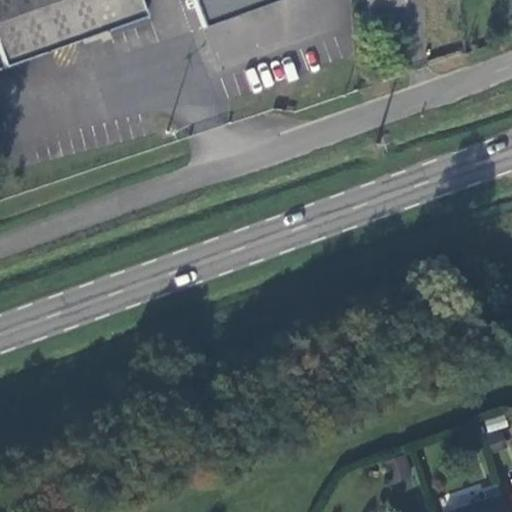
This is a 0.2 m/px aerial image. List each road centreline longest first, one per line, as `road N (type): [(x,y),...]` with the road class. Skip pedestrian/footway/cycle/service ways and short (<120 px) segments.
road 1 (primary): [(511,150),(0,335)]
road 2 (unclassified): [(511,69),(0,248)]
